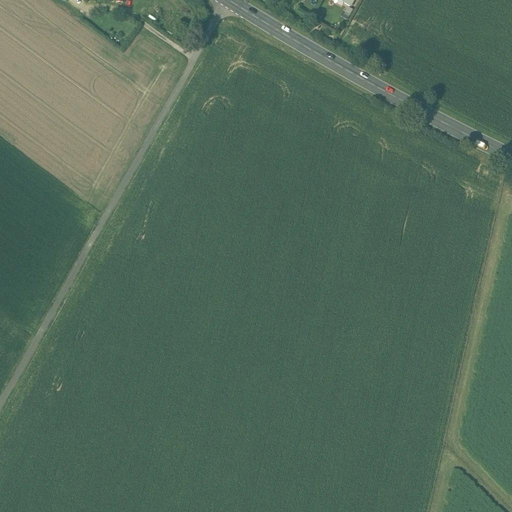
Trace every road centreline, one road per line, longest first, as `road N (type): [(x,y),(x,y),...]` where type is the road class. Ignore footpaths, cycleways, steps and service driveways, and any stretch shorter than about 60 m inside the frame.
road 1 (unclassified): [(230,1),(0,403)]
road 2 (secondary): [(230,1),(511,156)]
